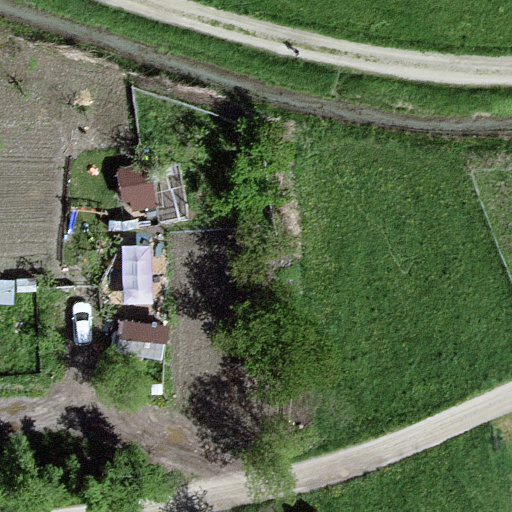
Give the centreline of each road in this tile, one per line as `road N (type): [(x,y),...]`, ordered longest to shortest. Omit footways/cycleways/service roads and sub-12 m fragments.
road 1 (track): [(511,84),(487,88),(232,43),(93,0)]
road 2 (unclassified): [(511,408),(439,442),(237,495),(137,511)]
